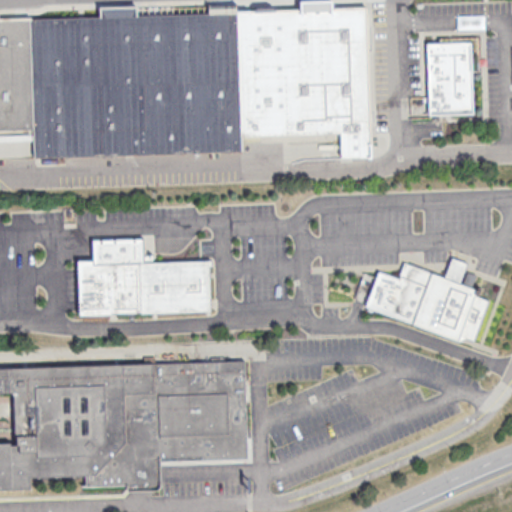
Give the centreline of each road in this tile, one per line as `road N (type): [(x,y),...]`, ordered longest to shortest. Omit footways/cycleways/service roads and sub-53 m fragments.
road 1 (residential): [(511,376),(465,430),(291,505)]
road 2 (residential): [(511,462),(380,511)]
road 3 (motorway): [(511,463),(402,511)]
